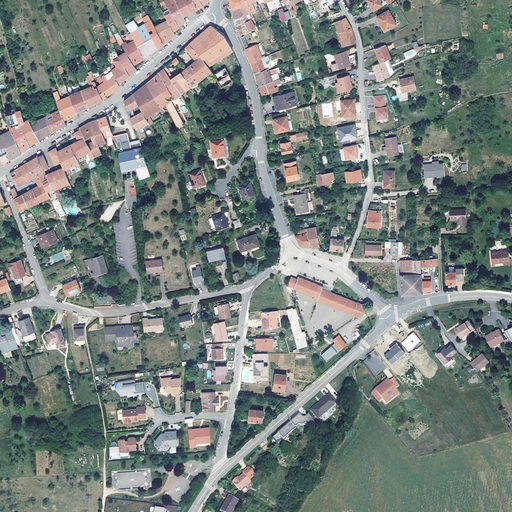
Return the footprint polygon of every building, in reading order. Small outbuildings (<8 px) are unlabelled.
[(183,16),(175,0),(165,0),(164,0),(173,16),(178,25),(180,24),(186,21),(183,16)] [(198,9),(192,0),(175,0),(183,16),(192,12),(198,9)] [(202,6),(199,0),(192,0),(198,9),(201,6),(202,6)] [(250,13),(244,0),(229,0),(234,19),(243,16),(248,30),(255,27),(251,18),(252,18),(250,13)] [(256,0),(244,0),(250,13),(256,11),(251,2),(256,0)] [(274,0),(267,2),(269,11),(281,7),(278,0),(274,0)] [(382,5),(379,0),(366,0),(373,10),(382,5)] [(396,24),(388,10),(377,16),(385,30),(396,24)] [(136,25),(142,21),(139,16),(125,24),(129,29),(136,25)] [(178,25),(173,16),(166,19),(173,31),(175,30),(179,27),(178,25)] [(248,30),(243,16),(234,19),(235,23),(238,36),(240,34),(248,30)] [(163,42),(156,30),(149,17),(143,20),(146,24),(138,28),(131,33),(144,58),(157,48),(163,43),(163,42)] [(175,35),(173,31),(166,19),(165,17),(160,20),(163,26),(156,30),(163,42),(165,41),(175,35)] [(347,21),(345,17),(338,20),(343,31),(351,28),(347,21)] [(353,33),(351,28),(343,31),(338,20),(335,21),(342,46),(356,43),(353,33)] [(226,38),(224,34),(211,25),(189,44),(205,68),(208,66),(233,50),(226,38)] [(144,58),(131,33),(128,34),(131,42),(127,44),(125,41),(123,43),(121,43),(126,51),(133,65),(142,59),(144,58)] [(208,74),(205,68),(189,44),(185,48),(193,62),(186,69),(196,85),(208,74)] [(262,58),(257,44),(248,47),(245,49),(246,50),(248,56),(251,62),(262,58)] [(390,58),(385,44),(375,49),(380,62),(383,61),(388,59),(390,58)] [(350,65),(347,55),(350,54),(349,50),(331,55),(333,63),(334,65),(328,66),(330,71),(350,65)] [(137,69),(133,65),(126,51),(118,55),(119,57),(129,75),(131,74),(137,69)] [(264,65),(266,64),(265,61),(270,59),(268,55),(262,58),(251,62),(253,69),(255,73),(265,69),(264,65)] [(120,82),(129,75),(119,57),(113,60),(117,66),(114,68),(113,66),(110,67),(112,70),(119,84),(120,82)] [(181,62),(176,57),(172,60),(177,66),(181,62)] [(388,59),(383,61),(389,74),(394,71),(388,59)] [(389,74),(383,61),(380,62),(373,65),(379,79),(389,75),(389,74)] [(98,73),(101,75),(102,77),(112,70),(110,67),(110,65),(98,73)] [(175,85),(167,73),(164,68),(160,71),(159,72),(168,87),(175,99),(183,93),(178,83),(175,85)] [(225,68),(213,75),(221,88),(233,82),(225,68)] [(280,78),(276,68),(268,70),(268,69),(265,69),(255,73),(257,80),(259,86),(280,78)] [(196,85),(186,69),(181,72),(173,77),(170,72),(167,73),(175,85),(178,83),(183,93),(196,85)] [(111,92),(120,86),(119,84),(112,70),(102,77),(101,75),(97,78),(101,84),(97,87),(103,99),(101,100),(102,103),(105,101),(104,98),(111,92)] [(166,105),(175,99),(168,87),(159,72),(156,75),(154,76),(166,105)] [(103,99),(97,87),(95,88),(93,82),(92,80),(89,75),(84,76),(85,77),(79,79),(82,90),(81,91),(88,107),(95,103),(101,100),(103,99)] [(350,83),(350,81),(350,80),(350,79),(349,79),(348,75),(337,78),(338,82),(341,91),(351,88),(352,87),(351,83),(350,83)] [(166,105),(154,76),(149,81),(146,83),(161,108),(163,107),(166,105)] [(416,89),(413,76),(399,79),(401,88),(402,92),(402,93),(407,92),(407,90),(411,90),(416,89)] [(275,91),(273,85),(277,84),(281,82),(280,78),(259,86),(261,91),(262,94),(275,91)] [(161,108),(146,83),(140,88),(133,94),(139,105),(142,111),(146,117),(148,116),(161,108)] [(77,113),(70,96),(60,99),(57,91),(56,89),(54,89),(55,91),(53,92),(56,101),(59,107),(64,120),(69,117),(77,113)] [(88,107),(81,91),(70,96),(77,113),(82,110),(88,107)] [(298,108),(293,91),(276,96),(278,104),(277,105),(278,110),(287,107),(288,111),(298,108)] [(139,105),(133,94),(128,98),(124,101),(129,110),(139,105)] [(355,114),(354,99),(341,100),(342,115),(355,114)] [(385,100),(374,102),(377,114),(379,113),(379,117),(378,117),(380,124),(390,122),(388,111),(387,111),(385,100)] [(55,130),(66,124),(64,120),(59,107),(49,113),(48,110),(49,109),(48,108),(44,110),(46,115),(31,123),(31,124),(30,124),(39,140),(55,130)] [(39,140),(30,124),(28,119),(24,122),(20,110),(16,111),(16,114),(20,126),(29,145),(35,142),(39,140)] [(148,122),(146,117),(142,111),(133,117),(130,118),(136,128),(148,122)] [(29,145),(20,126),(16,114),(5,117),(6,118),(7,122),(10,130),(21,151),(23,150),(30,146),(29,145)] [(113,135),(106,116),(101,118),(97,119),(105,138),(113,135)] [(292,128),(291,120),(287,121),(286,116),(273,119),(276,132),(292,128)] [(105,138),(97,119),(93,120),(89,122),(85,125),(79,128),(80,130),(91,150),(95,157),(95,158),(102,154),(99,147),(103,144),(106,142),(105,138)] [(356,135),(354,124),(338,127),(340,140),(350,138),(349,137),(356,135)] [(21,151),(10,130),(0,134),(0,156),(3,162),(12,158),(17,155),(21,153),(21,151)] [(91,150),(80,130),(74,133),(78,140),(70,145),(77,158),(87,152),(90,159),(95,157),(91,150)] [(292,151),(290,141),(309,137),(308,131),(289,135),(290,139),(286,140),(286,142),(280,143),(282,153),(292,151)] [(146,161),(142,147),(140,142),(130,144),(127,133),(113,136),(116,142),(118,152),(120,162),(121,171),(137,167),(140,179),(150,175),(146,164),(146,161)] [(397,145),(396,137),(385,138),(386,146),(387,150),(388,155),(398,153),(403,153),(402,144),(397,145)] [(226,155),(223,140),(211,142),(213,157),(222,156),(226,155)] [(344,146),(347,158),(359,156),(357,144),(344,146)] [(77,158),(70,145),(57,151),(56,147),(55,148),(53,149),(49,151),(55,164),(61,161),(63,167),(68,179),(71,178),(70,175),(72,174),(68,167),(78,162),(79,162),(77,158)] [(48,168),(47,163),(43,155),(38,157),(44,170),(48,168)] [(48,178),(46,174),(44,170),(38,157),(37,156),(32,159),(27,162),(34,176),(38,183),(48,178)] [(299,177),(295,161),(284,163),(286,174),(286,176),(286,178),(287,179),(287,180),(299,177)] [(444,175),(443,163),(438,164),(438,161),(432,162),(433,164),(425,165),(426,174),(433,174),(433,176),(444,175)] [(18,186),(34,176),(27,162),(15,170),(10,173),(11,174),(17,185),(18,186)] [(57,187),(70,182),(68,179),(63,167),(46,174),(48,178),(58,199),(63,197),(61,193),(60,193),(57,187)] [(205,184),(200,169),(188,173),(193,188),(202,185),(205,184)] [(362,179),(360,169),(345,171),(347,181),(362,179)] [(394,187),(394,171),(384,170),(384,187),(394,187)] [(333,171),(316,174),(318,184),(330,182),(330,178),(334,177),(333,173),(333,171)] [(58,199),(48,178),(38,183),(39,185),(43,182),(50,196),(51,198),(52,201),(58,199)] [(255,195),(250,181),(238,185),(243,199),(255,195)] [(50,196),(43,182),(39,185),(28,191),(23,194),(28,206),(50,196)] [(28,206),(23,194),(20,196),(18,197),(15,190),(11,192),(14,199),(18,210),(28,206)] [(308,210),(305,192),(294,194),(295,203),(297,203),(299,212),(308,210)] [(13,216),(9,206),(4,208),(8,218),(13,216)] [(229,226),(225,214),(227,213),(226,211),(229,210),(228,207),(221,210),(222,213),(212,216),(217,230),(229,226)] [(466,219),(465,209),(450,210),(450,218),(458,218),(460,218),(460,220),(466,219)] [(380,226),(381,216),(379,216),(380,211),(368,211),(368,215),(367,215),(367,226),(380,226)] [(242,225),(239,219),(233,221),(235,228),(242,225)] [(319,246),(316,227),(297,231),(298,235),(295,236),(300,245),(302,246),(311,247),(319,246)] [(57,240),(53,229),(38,236),(42,246),(57,240)] [(241,251),(259,245),(255,234),(237,240),(241,251)] [(343,250),(344,239),(336,238),(331,238),(329,249),(343,250)] [(398,254),(399,242),(391,241),(390,255),(399,255),(399,254),(398,254)] [(227,260),(223,245),(206,249),(209,261),(221,258),(222,261),(227,260)] [(381,254),(381,245),(366,245),(365,254),(381,254)] [(509,259),(508,250),(491,252),(492,263),(495,263),(504,262),(504,264),(511,263),(511,259),(509,259)] [(107,270),(102,255),(92,258),(93,264),(89,265),(93,277),(103,274),(102,272),(107,270)] [(163,270),(161,258),(145,260),(147,271),(155,270),(155,271),(163,270)] [(423,290),(421,273),(420,266),(420,259),(412,259),(413,273),(401,274),(400,274),(401,294),(412,294),(423,293),(423,290)] [(413,273),(412,259),(400,260),(401,274),(413,273)] [(23,269),(22,268),(23,267),(20,260),(8,264),(10,269),(12,268),(15,278),(21,276),(26,274),(24,269),(23,269)] [(463,280),(462,268),(454,269),(454,267),(449,267),(449,271),(445,272),(446,282),(455,282),(455,280),(463,280)] [(196,270),(192,271),(194,282),(203,280),(200,269),(196,270)] [(431,290),(430,280),(429,281),(428,277),(423,278),(423,273),(421,273),(423,290),(431,290)] [(322,301),(325,292),(335,296),(332,305),(353,313),(354,312),(355,313),(359,317),(365,313),(363,305),(358,303),(326,290),(322,288),(323,286),(298,276),(297,279),(291,277),(288,285),(294,287),(314,295),(314,297),(313,299),(317,301),(318,299),(322,301)] [(0,291),(10,288),(6,278),(0,280),(0,291)] [(81,290),(76,279),(62,285),(66,294),(69,295),(81,290)] [(314,295),(294,287),(293,289),(314,297),(314,295)] [(332,305),(335,296),(325,292),(322,301),(318,299),(317,301),(359,317),(355,313),(354,312),(353,313),(332,305)] [(231,316),(229,307),(228,307),(227,303),(226,303),(217,305),(220,318),(231,316)] [(306,336),(305,331),(302,332),(295,309),(293,310),(292,308),(286,309),(297,347),(304,345),(306,344),(304,336),(306,336)] [(192,322),(190,314),(179,317),(180,325),(192,322)] [(277,327),(276,315),(264,316),(265,328),(277,327)] [(36,337),(29,317),(19,321),(22,329),(21,329),(25,340),(36,337)] [(163,329),(162,317),(156,318),(156,319),(154,320),(153,318),(148,319),(148,318),(143,318),(144,331),(163,329)] [(461,338),(475,328),(469,320),(463,324),(463,325),(456,330),(461,338)] [(227,337),(226,329),(224,329),(223,322),(214,323),(217,340),(227,337)] [(77,325),(74,326),(74,339),(84,338),(84,327),(86,324),(79,324),(79,325),(79,328),(77,328),(77,325)] [(134,344),(133,325),(125,326),(125,328),(116,329),(116,327),(105,328),(106,339),(117,339),(117,344),(127,344),(127,345),(134,344)] [(65,344),(61,329),(53,331),(53,332),(51,333),(46,334),(49,343),(56,341),(57,347),(65,344)] [(505,340),(502,333),(501,332),(499,329),(487,335),(486,336),(492,347),(505,340)] [(18,346),(12,330),(10,331),(10,330),(6,332),(5,333),(1,334),(0,332),(0,331),(0,347),(2,352),(7,350),(7,349),(10,348),(10,349),(18,346)] [(413,332),(401,342),(408,352),(421,341),(413,332)] [(346,345),(339,334),(333,339),(340,349),(346,345)] [(399,364),(407,356),(390,336),(381,344),(374,349),(390,369),(388,370),(391,374),(394,372),(395,373),(402,367),(399,364)] [(272,349),(272,338),(257,338),(257,342),(258,342),(258,348),(272,349)] [(223,353),(223,343),(212,343),(212,352),(209,352),(210,358),(223,357),(223,356),(223,353)] [(444,363),(452,357),(451,355),(456,351),(451,345),(445,349),(443,351),(442,350),(437,354),(444,363)] [(477,371),(489,360),(483,353),(471,363),(477,371)] [(268,364),(268,354),(253,354),(253,382),(268,381),(268,364)] [(215,366),(215,370),(213,370),(213,381),(226,381),(226,366),(215,366)] [(284,390),(286,375),(275,373),(273,389),(284,390)] [(180,391),(180,376),(171,378),(171,376),(161,379),(162,385),(165,386),(164,390),(169,392),(169,391),(173,390),(173,392),(180,391)] [(393,378),(389,381),(395,388),(399,385),(393,378)] [(145,393),(143,381),(134,382),(134,379),(120,382),(120,385),(115,388),(120,395),(127,394),(127,391),(127,390),(129,390),(129,391),(133,390),(134,395),(145,393)] [(389,381),(388,380),(375,390),(382,399),(386,404),(399,393),(395,388),(389,381)] [(382,399),(375,390),(372,393),(379,402),(382,399)] [(219,405),(219,398),(215,398),(215,392),(201,392),(202,398),(207,398),(208,411),(216,411),(215,405),(219,405)] [(326,397),(310,410),(318,419),(334,405),(336,400),(330,394),(326,397)] [(146,418),(145,406),(137,407),(137,409),(122,410),(124,421),(125,421),(125,422),(131,421),(131,420),(138,419),(138,418),(146,418)] [(262,421),(263,410),(249,409),(248,423),(257,424),(257,421),(262,421)] [(299,414),(290,422),(295,427),(298,425),(314,426),(316,423),(308,414),(305,417),(302,417),(299,414)] [(295,427),(290,422),(278,433),(272,438),(277,442),(287,436),(290,434),(289,433),(295,427)] [(210,441),(209,427),(204,427),(204,429),(199,429),(199,428),(189,429),(190,447),(196,446),(196,443),(210,441)] [(177,445),(176,431),(165,432),(164,433),(164,435),(162,435),(161,434),(154,441),(159,446),(163,446),(168,448),(170,446),(177,445)] [(137,449),(136,438),(134,437),(129,437),(128,439),(128,440),(125,440),(125,439),(120,439),(119,441),(120,452),(129,451),(129,450),(137,449)] [(118,446),(109,447),(110,459),(119,459),(118,446)] [(240,491),(251,481),(249,479),(255,474),(249,467),(242,472),(243,473),(239,477),(237,479),(236,478),(232,482),(240,491)] [(117,488),(147,487),(146,471),(116,473),(117,488)] [(225,511),(231,511),(238,501),(229,496),(221,510),(225,511)]
